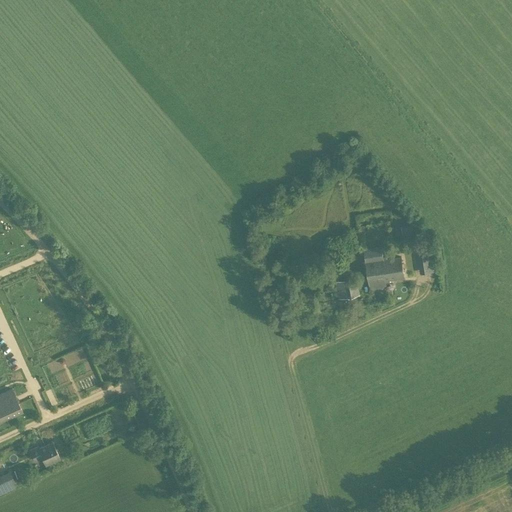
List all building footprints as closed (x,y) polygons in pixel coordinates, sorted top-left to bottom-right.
[(418,233),(416,224),(402,227),(403,235),(418,233)] [(366,254),(370,291),(387,289),(386,283),(391,282),(390,280),(405,278),(402,257),(388,259),(387,258),(383,258),(382,247),(373,249),(373,253),(366,254)] [(416,274),(436,271),(433,249),(413,252),(416,274)] [(344,298),(360,295),(357,278),(341,281),(344,298)] [(0,421),(22,412),(12,389),(0,394),(0,421)] [(30,450),(34,461),(42,458),(45,464),(59,458),(52,442),(39,448),(38,446),(30,450)] [(0,474),(0,493),(17,486),(10,470),(0,474)]
